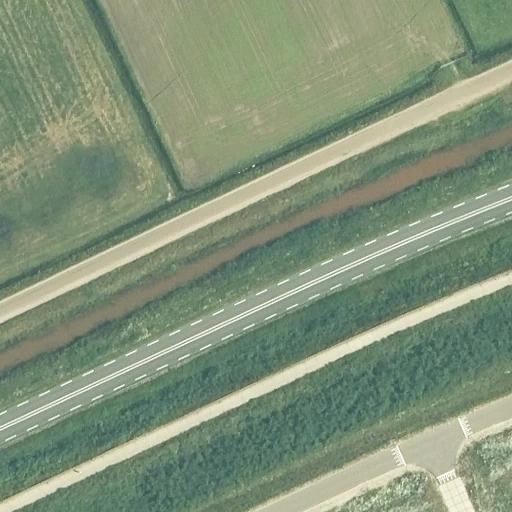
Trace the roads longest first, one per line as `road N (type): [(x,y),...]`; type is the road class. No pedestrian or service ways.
road 1 (unclassified): [(0,311),(511,70)]
road 2 (primary): [(0,430),(511,200)]
road 3 (residential): [(427,440),(276,511)]
